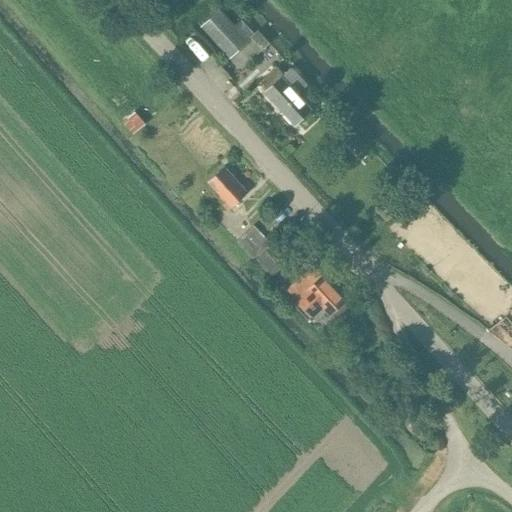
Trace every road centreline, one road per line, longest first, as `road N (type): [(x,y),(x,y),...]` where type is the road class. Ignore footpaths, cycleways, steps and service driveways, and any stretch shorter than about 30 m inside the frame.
road 1 (tertiary): [(120,0),(376,280)]
road 2 (tertiary): [(376,280),(511,435)]
road 3 (unclassified): [(466,461),(376,280)]
